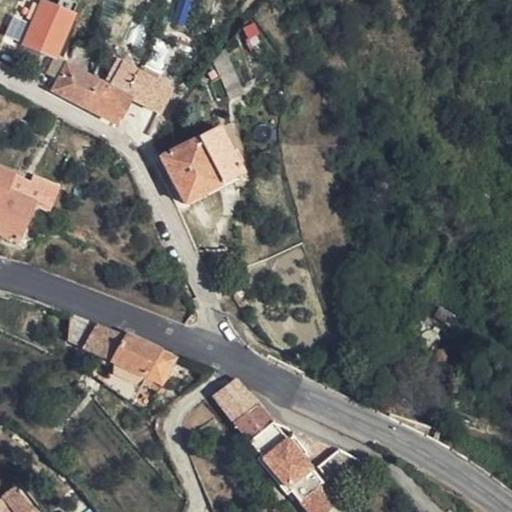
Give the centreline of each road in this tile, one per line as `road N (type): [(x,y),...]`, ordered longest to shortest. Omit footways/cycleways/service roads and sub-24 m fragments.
road 1 (residential): [(223,355),(136,162),(113,138),(0,76)]
road 2 (tertiary): [(511,507),(408,440),(223,355)]
road 3 (tertiary): [(223,355),(0,279)]
